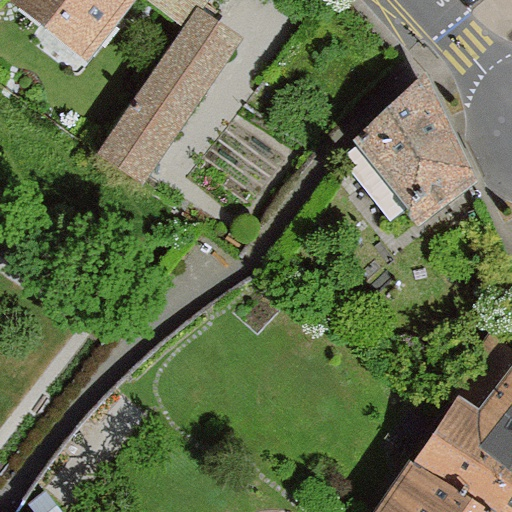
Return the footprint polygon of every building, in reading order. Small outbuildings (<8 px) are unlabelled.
[(0,0),(0,13),(11,0),(0,0)] [(156,3),(188,30),(207,6),(224,0),(30,0),(23,9),(103,72),(156,3)] [(511,0),(503,0),(511,9),(511,8),(511,0)] [(206,19),(108,162),(150,190),(248,48),(206,19)] [(362,152),(419,228),(472,191),(428,84),(362,152)] [(461,400),(387,511),(511,511),(511,392),(493,421),(461,400)]
